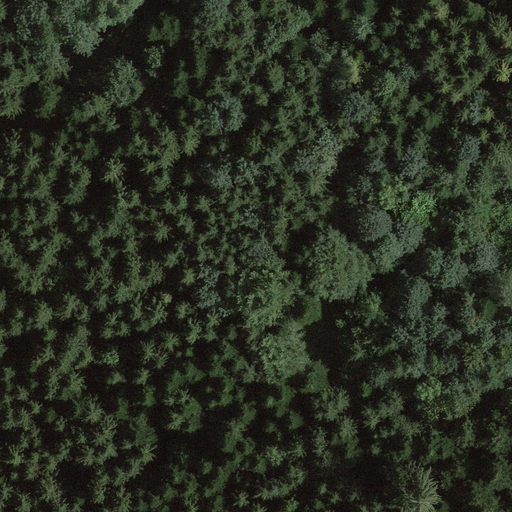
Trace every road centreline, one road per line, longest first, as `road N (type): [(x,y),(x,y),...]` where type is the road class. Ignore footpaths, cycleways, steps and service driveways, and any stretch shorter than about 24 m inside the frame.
road 1 (track): [(0,260),(359,488),(396,488),(475,511)]
road 2 (track): [(396,488),(335,356),(347,214),(310,0)]
